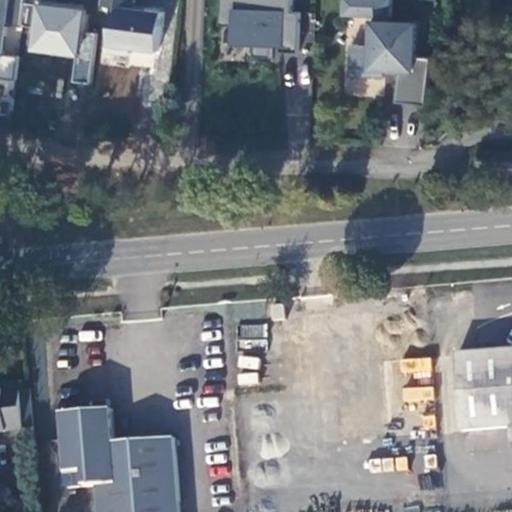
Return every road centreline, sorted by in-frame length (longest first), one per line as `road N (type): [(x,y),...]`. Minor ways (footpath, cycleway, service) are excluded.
road 1 (tertiary): [(511,224),(0,266)]
road 2 (unclassified): [(0,146),(422,173)]
road 3 (unknown): [(182,161),(200,0)]
